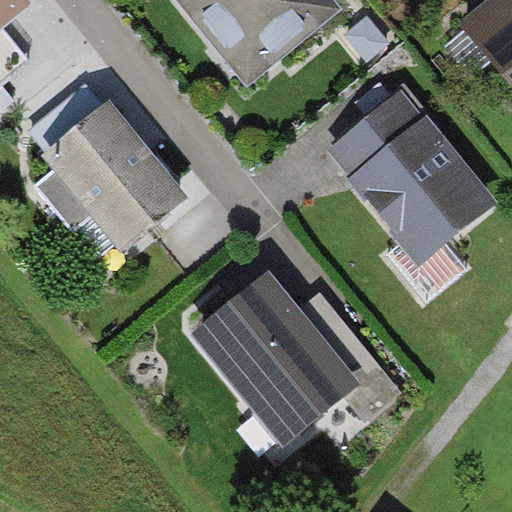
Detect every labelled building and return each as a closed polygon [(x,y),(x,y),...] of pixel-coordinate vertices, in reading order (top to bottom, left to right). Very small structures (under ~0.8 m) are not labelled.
[(0,0),(0,28),(23,9),(15,0),(0,0)] [(187,0),(226,48),(240,37),(261,64),(328,12),(318,0),(187,0)] [(511,0),(505,0),(466,32),(511,88),(511,0)] [(435,128),(404,91),(354,132),(361,140),(338,159),(423,261),(488,208),(427,135),(435,128)] [(182,202),(110,114),(65,151),(46,127),(32,138),(58,170),(34,190),(74,238),(95,220),(121,252),(182,202)] [(353,389),(266,285),(202,339),(262,411),(273,402),(299,433),(353,389)] [(390,400),(374,381),(351,400),(367,419),(390,400)]
